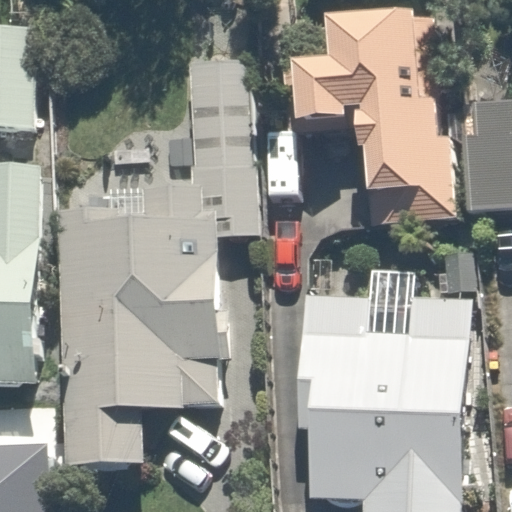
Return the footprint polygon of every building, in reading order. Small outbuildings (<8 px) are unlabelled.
[(457,29),(365,36),(368,82),(326,84),(331,153),(388,149),(395,239),(472,233),(457,29)] [(68,45),(0,41),(0,142),(63,145),(68,45)] [(215,198),(129,198),(129,220),(83,220),(82,484),(169,485),(169,437),(255,437),(256,254),(281,254),(281,73),(216,73),(215,198)] [(511,115),(488,116),(491,222),(511,221),(511,115)] [(72,182),(0,180),(0,401),(65,404),(72,182)] [(497,511),(501,315),(323,311),(318,511),(497,511)]
